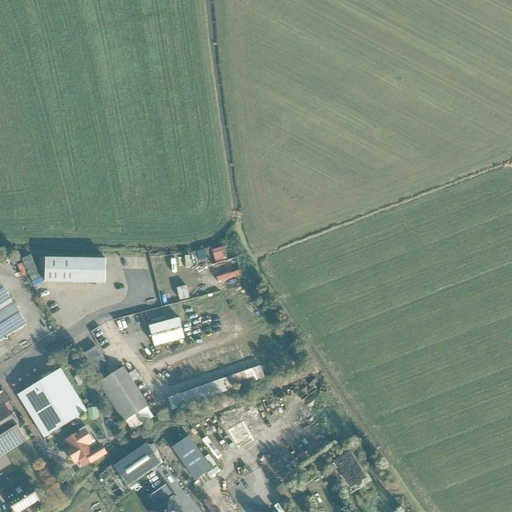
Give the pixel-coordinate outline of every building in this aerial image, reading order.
[(35,280),(44,276),(34,254),(25,258),(35,280)] [(107,264),(47,263),(46,288),(108,290),(107,264)] [(0,283),(0,345),(28,328),(0,283)] [(185,315),(197,313),(194,302),(183,304),(185,315)] [(149,326),(154,346),(184,338),(179,318),(149,326)] [(100,345),(88,352),(98,370),(110,362),(100,345)] [(155,347),(143,351),(145,356),(157,353),(155,347)] [(259,366),(167,398),(171,410),(263,378),(259,366)] [(62,369),(19,395),(44,437),(87,411),(62,369)] [(150,407),(124,369),(99,383),(125,422),(150,407)] [(0,438),(20,426),(6,404),(0,407),(0,438)] [(94,441),(86,428),(65,439),(69,447),(67,449),(75,463),(87,456),(90,462),(108,453),(103,444),(92,450),(89,444),(94,441)] [(197,437),(179,449),(200,480),(218,468),(197,437)] [(115,466),(127,485),(160,464),(147,444),(115,466)] [(356,450),(337,461),(355,490),(373,479),(356,450)] [(25,511),(42,502),(29,481),(7,495),(16,510),(17,511),(25,511)] [(149,494),(158,507),(169,499),(173,497),(165,484),(149,494)] [(177,511),(169,499),(158,507),(151,511),(177,511)]
